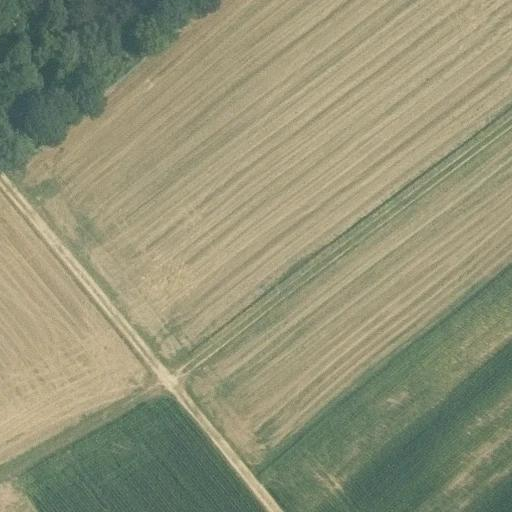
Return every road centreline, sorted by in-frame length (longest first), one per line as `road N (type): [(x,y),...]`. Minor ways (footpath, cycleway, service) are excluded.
road 1 (track): [(511,137),(186,389),(0,496)]
road 2 (track): [(0,162),(283,511)]
